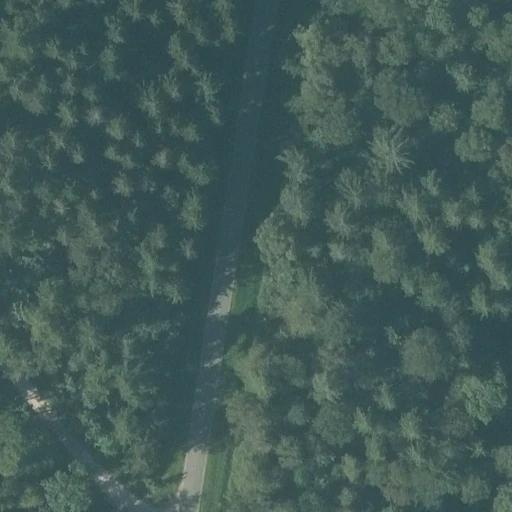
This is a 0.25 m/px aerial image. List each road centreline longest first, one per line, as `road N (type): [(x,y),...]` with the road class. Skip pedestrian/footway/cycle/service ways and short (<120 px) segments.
road 1 (tertiary): [(187,511),(266,0)]
road 2 (track): [(0,356),(94,474),(141,511)]
